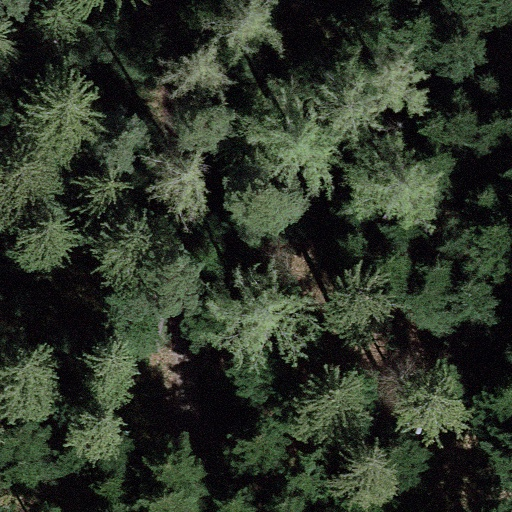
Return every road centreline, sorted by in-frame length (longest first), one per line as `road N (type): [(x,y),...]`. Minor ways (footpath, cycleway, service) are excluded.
road 1 (track): [(210,511),(203,288),(138,0)]
road 2 (track): [(142,0),(511,65)]
